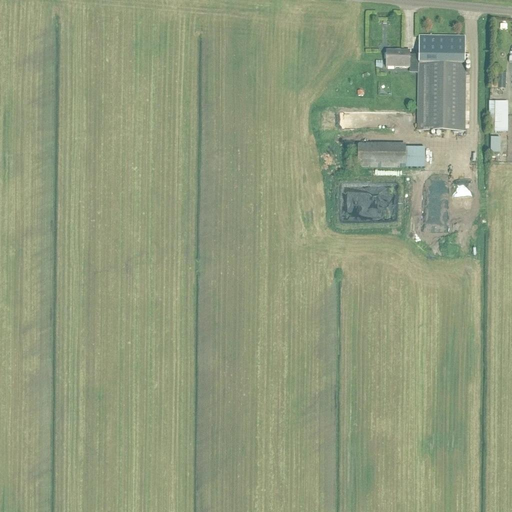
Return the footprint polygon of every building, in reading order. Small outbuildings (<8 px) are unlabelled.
[(419,66),(419,113),(418,134),(463,133),(463,114),(463,66),(464,66),(465,38),(418,38),(418,59),(410,59),(410,53),(386,53),(386,69),(410,69),(410,66),(419,66)] [(497,74),(497,91),(505,91),(506,75),(497,74)] [(507,134),(507,103),(494,103),(494,134),(507,134)] [(358,170),(376,170),(405,170),(404,150),(404,148),(358,147),(358,170)] [(404,202),(402,182),(362,186),(363,195),(370,194),(371,201),(389,199),(389,203),(404,202)]
